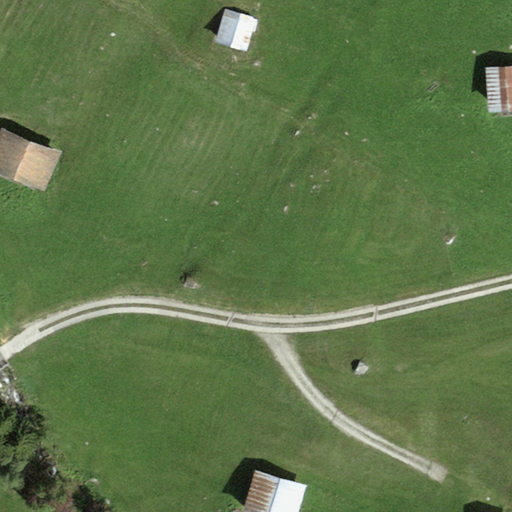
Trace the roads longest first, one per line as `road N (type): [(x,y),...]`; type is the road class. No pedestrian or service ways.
road 1 (track): [(0,354),(52,324),(102,309),(151,306),(273,326),(361,319),(511,279)]
road 2 (track): [(432,469),(339,419),(289,367),(273,326)]
